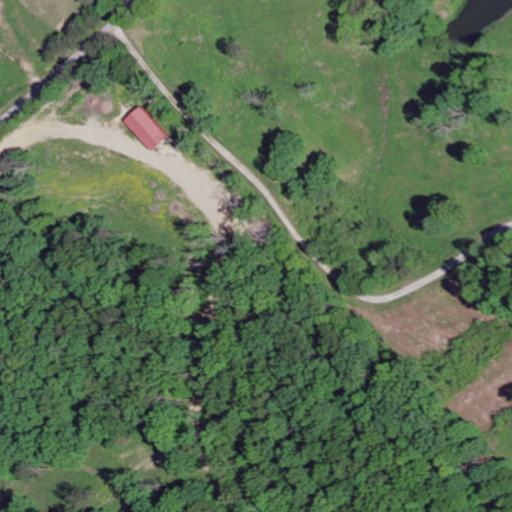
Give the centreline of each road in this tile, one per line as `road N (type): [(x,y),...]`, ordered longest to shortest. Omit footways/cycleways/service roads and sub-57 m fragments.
road 1 (track): [(251,511),(201,443),(190,411),(213,212),(115,138)]
road 2 (residential): [(0,120),(143,0)]
